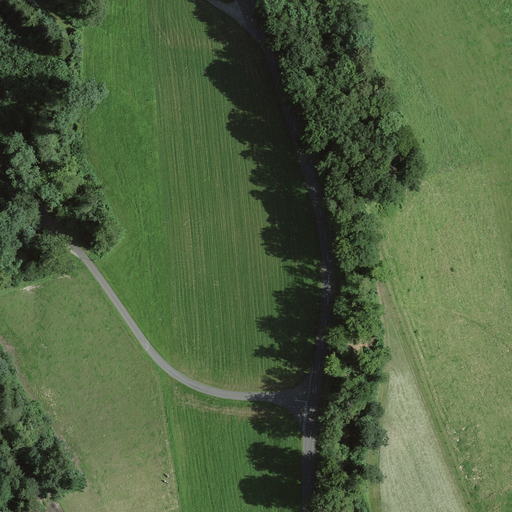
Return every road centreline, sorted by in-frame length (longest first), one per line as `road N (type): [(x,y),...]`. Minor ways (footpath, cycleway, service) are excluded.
road 1 (track): [(290,111),(311,120),(344,158),(416,379),(470,511)]
road 2 (unclassified): [(0,128),(166,367),(216,392),(314,402)]
road 3 (tertiary): [(314,402),(328,297),(324,231),(252,0)]
road 4 (track): [(58,511),(0,405)]
